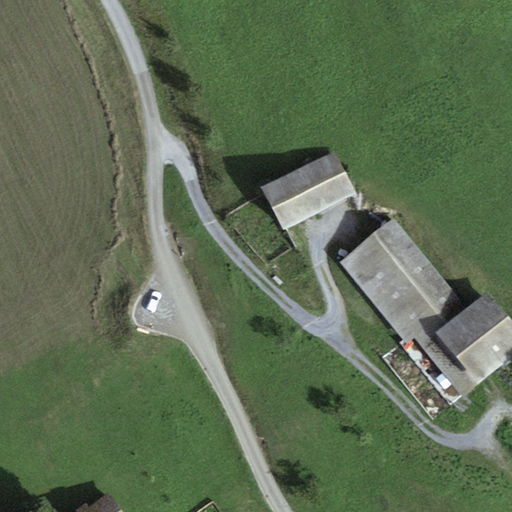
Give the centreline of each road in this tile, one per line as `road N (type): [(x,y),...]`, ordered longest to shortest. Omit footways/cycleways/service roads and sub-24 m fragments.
road 1 (unclassified): [(110,0),(133,46),(157,142),(163,247),(284,511)]
road 2 (track): [(157,142),(182,162),(202,210),(246,265),(454,445),(485,451)]
